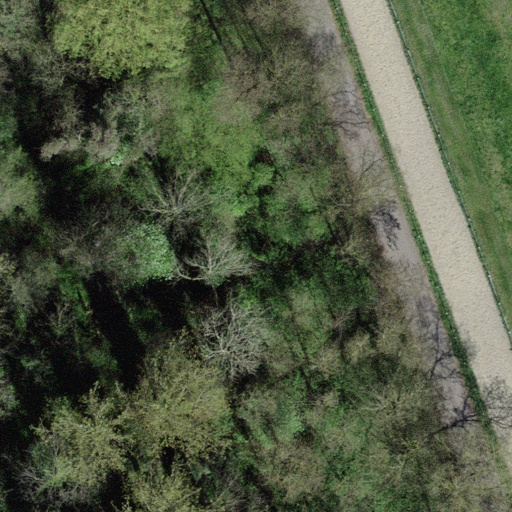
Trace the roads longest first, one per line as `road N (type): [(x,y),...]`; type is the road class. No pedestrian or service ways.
road 1 (track): [(311,0),(492,511)]
road 2 (unknown): [(368,0),(511,395)]
